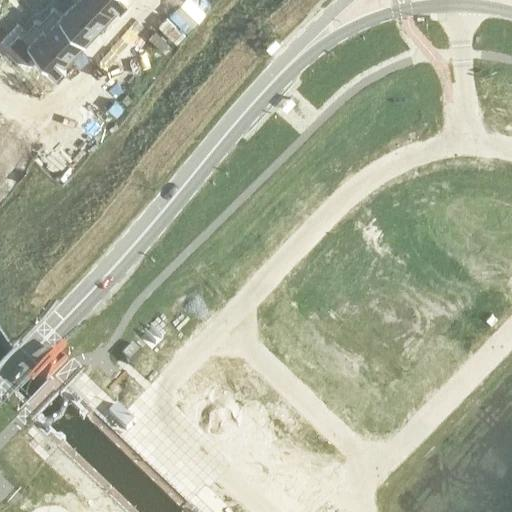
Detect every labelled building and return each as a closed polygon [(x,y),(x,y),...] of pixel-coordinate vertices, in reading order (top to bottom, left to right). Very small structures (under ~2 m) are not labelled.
[(71,0),(73,1),(99,25),(113,11),(102,0),(71,0)] [(102,0),(113,11),(123,0),(102,0)] [(60,15),(59,15),(85,40),(99,25),(73,1),(60,15)] [(39,23),(38,23),(71,55),(85,40),(59,15),(60,15),(53,8),(52,9),(39,23)] [(18,33),(9,42),(27,59),(36,51),(56,70),(57,72),(66,63),(64,61),(71,55),(38,23),(39,23),(36,20),(20,36),(18,33)] [(452,185),(452,204),(458,204),(457,221),(497,222),(498,192),(483,192),(483,177),(458,177),(458,185),(452,185)] [(399,194),(377,207),(398,240),(393,244),(399,254),(404,251),(407,254),(423,244),(429,255),(439,249),(427,213),(419,218),(418,216),(414,218),(399,194)] [(356,238),(337,257),(351,270),(348,272),(362,285),(364,283),(372,290),(383,279),(388,284),(404,268),(387,252),(380,260),(356,238)] [(331,271),(325,277),(332,284),(338,278),(331,271)] [(338,278),(332,284),(340,291),(345,285),(338,278)] [(290,294),(264,322),(279,337),(306,309),(290,294)] [(353,303),(348,308),(355,315),(361,310),(353,303)] [(306,309),(279,337),(280,338),(281,337),(294,349),(319,323),(306,311),(307,310),(306,309)] [(361,310),(355,315),(362,322),(368,317),(361,310)] [(319,323),(294,349),(308,363),(333,337),(319,323)] [(385,336),(378,344),(384,349),(391,342),(385,336)] [(333,337),(308,363),(323,378),(348,352),(333,337)] [(378,344),(371,351),(377,356),(384,349),(378,344)] [(133,345),(121,358),(130,366),(141,354),(133,345)] [(417,350),(401,366),(427,391),(443,375),(417,350)] [(350,363),(343,370),(349,375),(356,368),(350,363)] [(401,366),(386,382),(412,407),(427,391),(401,366)] [(343,370),(336,377),(342,382),(349,375),(343,370)] [(386,382),(371,398),(397,423),(412,407),(386,382)] [(69,395),(68,397),(70,400),(73,402),(75,404),(79,400),(72,392),(69,395)] [(371,398),(356,414),(382,439),(397,423),(371,398)] [(472,403),(458,417),(484,442),(498,428),(472,403)] [(458,417),(445,431),(471,456),(484,442),(458,417)] [(49,429),(46,426),(43,423),(41,424),(38,427),(46,434),(50,430),(49,429)] [(445,431),(432,445),(458,470),(471,456),(445,431)] [(511,468),(509,466),(502,473),(508,479),(511,474),(511,468)] [(414,478),(381,511),(414,511),(431,494),(414,478)] [(490,487),(483,494),(489,499),(496,492),(490,487)] [(431,494),(414,511),(444,511),(447,509),(431,494)] [(505,494),(498,501),(504,507),(511,500),(505,494)]
